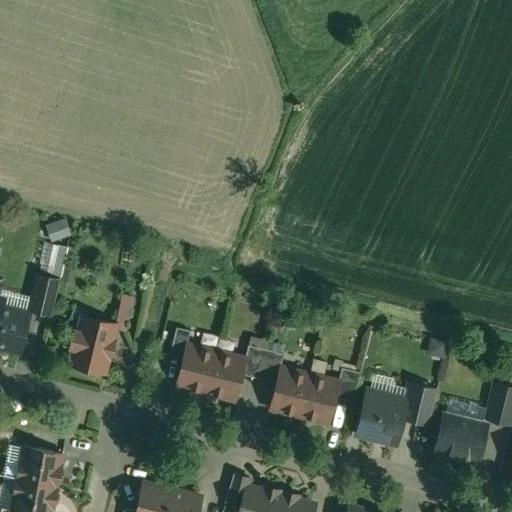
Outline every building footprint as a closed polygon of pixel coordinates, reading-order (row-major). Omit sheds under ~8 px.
[(54,239),(73,232),(67,216),(48,223),(54,239)] [(60,279),(37,273),(28,308),(51,314),(60,279)] [(28,314),(0,306),(0,345),(19,350),(28,314)] [(115,324),(83,316),(79,332),(75,331),(71,346),(75,347),(71,363),(103,371),(107,355),(109,356),(113,340),(111,339),(115,324)] [(190,330),(176,327),(169,356),(182,359),(186,344),(190,330)] [(434,338),(431,353),(445,355),(448,340),(434,338)] [(215,351),(186,344),(182,359),(176,384),(205,392),(215,351)] [(265,349),(248,344),(245,358),(241,374),(258,378),(265,349)] [(283,353),(265,349),(258,378),(276,382),(279,366),(283,353)] [(245,358),(215,351),(205,392),(235,399),(241,374),(245,358)] [(309,374),(279,366),(276,382),(270,407),(299,414),(309,374)] [(359,371),(341,367),(338,381),(334,396),(351,401),(359,371)] [(338,381),(309,374),(299,414),(328,421),(334,396),(338,381)] [(437,388),(408,381),(404,398),(406,399),(401,417),(428,423),(437,388)] [(511,417),(511,386),(494,382),(485,417),(511,423),(511,417)] [(404,398),(366,389),(356,432),(395,442),(401,417),(406,399),(404,398)] [(486,424),(443,414),(434,451),(451,455),(453,454),(477,460),(486,424)] [(62,453),(23,446),(17,478),(56,486),(62,453)] [(250,477),(233,473),(225,500),(241,505),(247,485),(248,486),(250,477)] [(51,511),(56,486),(17,478),(11,509),(11,510),(19,511),(51,511)] [(166,511),(172,488),(143,481),(136,510),(135,511),(166,511)] [(248,486),(247,485),(241,505),(239,511),(311,511),(314,503),(248,486)] [(197,511),(201,496),(172,488),(166,511),(197,511)]
